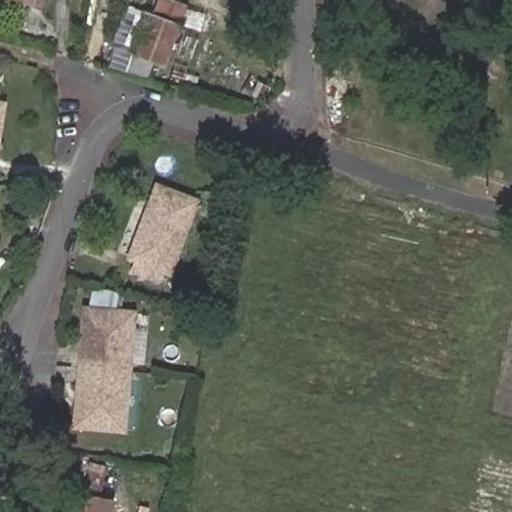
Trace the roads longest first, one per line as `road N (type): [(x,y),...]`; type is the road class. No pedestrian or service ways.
road 1 (residential): [(284,134),(251,137),(168,109),(127,111),(107,127),(0,395)]
road 2 (residential): [(511,214),(319,155)]
road 3 (residential): [(284,134),(302,103),(303,0)]
